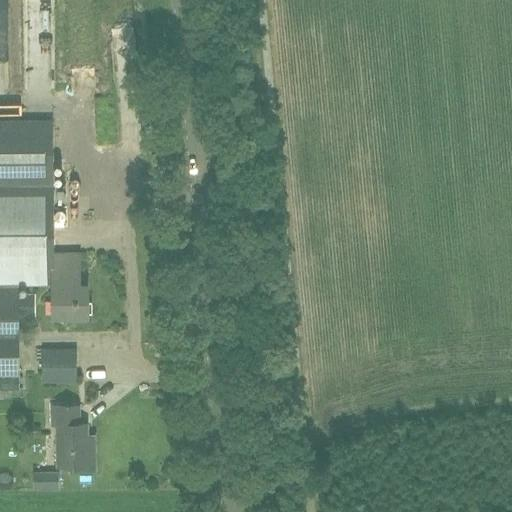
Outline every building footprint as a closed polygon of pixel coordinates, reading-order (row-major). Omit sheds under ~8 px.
[(60,15),(32,15),(32,24),(60,24),(60,15)] [(52,120),(0,120),(0,372),(19,372),(18,284),(53,284),(53,316),(88,316),(88,285),(77,285),(77,274),(79,274),(79,253),(54,253),(52,120)] [(77,382),(77,348),(42,348),(42,382),(77,382)] [(58,465),(89,465),(89,443),(88,443),(87,423),(79,423),(79,405),(52,405),(52,424),(57,424),(58,465)] [(45,479),(43,494),(67,496),(68,481),(45,479)]
